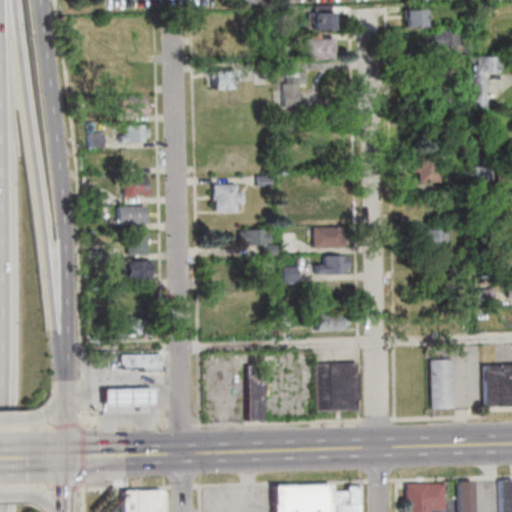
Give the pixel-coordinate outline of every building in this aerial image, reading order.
[(413,26),(396,26),(395,9),(413,8),(413,26)] [(319,29),(303,30),(303,21),(296,21),(296,13),(319,12),(319,29)] [(448,45),(431,45),(431,46),(422,46),(421,30),(447,30),(448,45)] [(294,57),(293,38),(323,37),(323,57),(294,57)] [(475,108),(462,109),(462,77),(466,77),(466,66),(468,66),(467,57),(486,56),(486,60),(490,60),(490,70),(474,71),(475,108)] [(430,73),(430,70),(426,70),(425,58),(451,58),(451,72),(430,73)] [(270,106),(269,62),(292,62),(292,83),(285,83),(286,105),(270,106)] [(200,88),(200,71),(223,70),(224,79),(218,80),(218,87),(200,88)] [(133,112),(107,113),(106,95),(129,94),(129,101),(133,101),(133,112)] [(105,141),(105,132),(110,132),(110,125),(128,124),(128,128),(134,128),(134,137),(129,137),(129,141),(105,141)] [(73,147),(73,132),(87,132),(88,146),(73,147)] [(267,143),(268,159),(299,158),(299,142),(267,143)] [(402,171),(402,152),(427,151),(428,180),(407,181),(407,170),(402,171)] [(480,181),(464,181),(463,166),(479,165),(480,181)] [(511,190),(487,191),(486,170),(511,169),(511,190)] [(267,173),(267,184),(282,183),(281,172),(267,173)] [(244,184),(244,174),(258,174),(259,184),(244,184)] [(134,194),(110,195),(110,176),(133,176),(134,194)] [(452,181),(452,192),(436,192),(436,182),(452,181)] [(223,209),(202,210),(202,197),(200,197),(199,183),(222,183),(222,191),(230,191),(230,201),(223,201),(223,209)] [(272,215),(295,215),(295,199),(272,199),(272,215)] [(511,215),(511,200),(503,200),(503,216),(511,215)] [(133,222),(104,223),(104,206),(133,205),(133,222)] [(333,236),(333,245),(300,246),(300,226),(329,226),(329,236),(333,236)] [(231,244),(231,242),(228,242),(227,230),(252,229),(252,230),(256,230),(257,242),(252,242),(252,244),(231,244)] [(436,243),(405,244),(404,235),(409,235),(409,230),(436,229),(436,243)] [(113,253),(113,231),(132,231),(133,253),(113,253)] [(269,232),(283,232),(284,251),(270,251),(269,232)] [(263,253),(250,254),(250,244),(263,244),(263,253)] [(304,264),(312,263),(311,255),(331,254),(331,255),(335,255),(335,269),(331,269),(331,272),(304,272),(304,264)] [(138,277),(111,278),(110,260),(137,259),(138,277)] [(271,281),(270,265),(285,265),(285,281),(271,281)] [(511,296),(511,275),(500,276),(500,296),(511,296)] [(238,306),(259,306),(259,276),(238,276),(238,306)] [(475,306),(474,288),(491,287),(492,306),(475,306)] [(137,310),(137,289),(111,289),(111,310),(137,310)] [(340,328),(311,329),(311,311),(340,310),(340,328)] [(288,325),(278,325),(278,311),(287,311),(288,325)] [(110,336),(110,318),(136,318),(137,326),(142,326),(142,335),(110,336)] [(114,371),(113,354),(154,354),(155,370),(114,371)] [(427,408),(426,359),(449,359),(450,408),(427,408)] [(353,410),(311,411),(310,364),(352,363),(353,410)] [(511,405),(481,406),(480,365),(511,364),(511,405)] [(131,366),(132,397),(132,409),(111,409),(111,397),(110,367),(131,366)] [(243,420),(242,366),(250,366),(251,379),(261,379),(261,395),(258,395),(258,420),(243,420)] [(496,511),(496,479),(510,479),(510,511),(496,511)] [(455,511),(455,481),(470,481),(470,511),(455,511)] [(441,509),(425,509),(425,511),(400,511),(400,505),(403,505),(402,484),(441,483),(441,509)] [(269,511),(357,511),(357,485),(343,485),(343,490),(327,491),(327,484),(269,485),(269,511)] [(132,511),(131,490),(155,489),(157,490),(158,491),(158,493),(158,511),(132,511)] [(117,490),(117,511),(132,511),(131,490),(117,490)]
